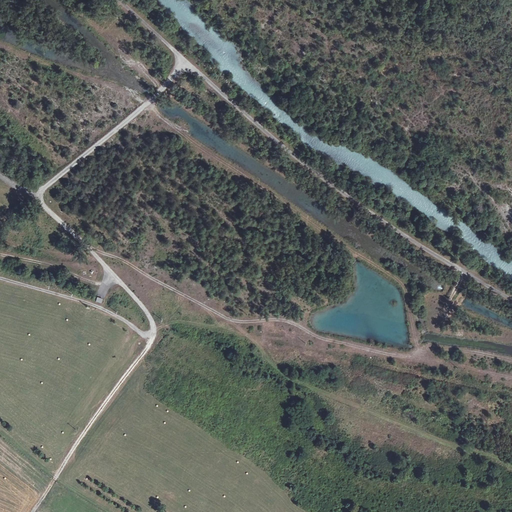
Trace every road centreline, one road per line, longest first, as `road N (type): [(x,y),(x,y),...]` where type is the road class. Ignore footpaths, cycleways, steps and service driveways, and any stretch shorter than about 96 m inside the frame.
road 1 (track): [(117,0),(297,158),(511,302)]
road 2 (track): [(84,243),(229,320),(287,320),(325,340),(378,352)]
road 3 (track): [(33,511),(154,335)]
road 4 (track): [(186,62),(36,196)]
